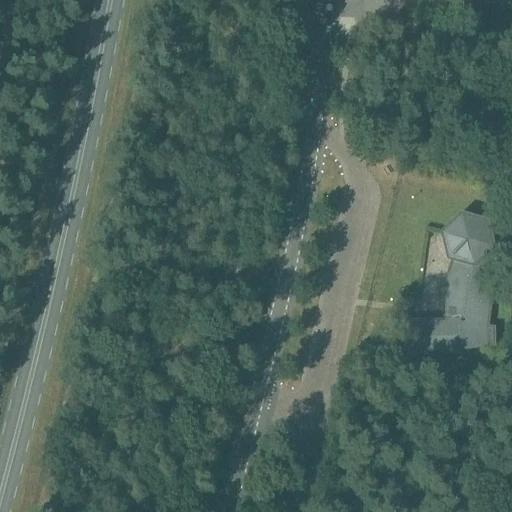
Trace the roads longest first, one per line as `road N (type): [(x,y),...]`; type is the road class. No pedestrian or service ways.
road 1 (primary): [(105,0),(0,484)]
road 2 (unclassified): [(313,417),(363,235),(357,181),(342,165),(313,164)]
road 3 (unclassified): [(253,406),(313,164)]
road 4 (unclassified): [(313,164),(338,0)]
